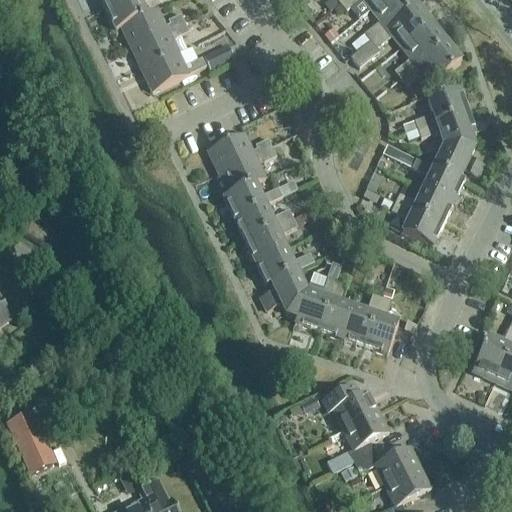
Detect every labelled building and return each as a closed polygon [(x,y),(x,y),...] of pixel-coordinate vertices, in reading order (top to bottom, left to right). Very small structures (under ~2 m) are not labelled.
[(98,0),(104,13),(130,0),(98,0)] [(153,0),(130,0),(104,13),(115,35),(120,33),(120,32),(146,20),(145,19),(139,7),(153,0)] [(339,8),(349,0),(334,0),(333,1),(339,8)] [(370,15),(388,0),(349,0),(339,8),(345,16),(361,4),(370,15)] [(370,46),(414,10),(405,0),(388,0),(370,15),(379,26),(363,38),(370,46)] [(330,16),(339,8),(333,1),(324,8),(330,16)] [(376,54),(391,41),(400,53),(429,29),(414,10),(370,46),(361,53),(349,62),(358,73),(378,57),(376,54)] [(131,54),(184,28),(180,19),(167,25),(169,29),(164,31),(156,14),(145,19),(146,20),(120,32),(120,33),(131,54)] [(190,25),(186,16),(180,19),(184,28),(190,25)] [(177,58),(171,45),(169,42),(174,39),(176,43),(189,37),(184,28),(131,54),(141,76),(177,58)] [(400,84),(444,48),(429,29),(400,53),(409,64),(394,76),(400,84)] [(324,39),(330,47),(337,40),(331,33),(324,39)] [(361,53),(370,46),(363,38),(355,46),(361,53)] [(460,67),(444,48),(400,84),(406,91),(422,79),(431,90),(460,67)] [(234,66),(227,51),(203,61),(209,77),(234,66)] [(201,63),(188,69),(190,73),(185,75),(177,58),(141,76),(152,98),(188,80),(205,72),(201,63)] [(432,119),(414,126),(417,135),(467,117),(459,94),(427,105),(432,119)] [(476,141),(467,117),(417,135),(419,142),(420,144),(439,138),(443,151),(470,142),(476,141)] [(417,135),(405,139),(407,146),(419,142),(417,135)] [(218,179),(272,153),(267,144),(255,150),(256,153),(251,156),(243,139),(207,156),(218,179)] [(474,153),(470,142),(443,151),(433,172),(459,185),(465,171),(471,174),(469,180),(476,184),(483,170),(469,163),(474,153)] [(387,159),(412,171),(415,164),(391,152),(387,159)] [(276,162),(272,153),(218,179),(228,200),(254,188),(254,189),(265,183),(257,167),(262,164),(263,168),(276,162)] [(453,209),(464,187),(459,185),(433,172),(416,164),(415,164),(412,171),(411,173),(429,181),(423,194),(453,209)] [(378,190),(369,185),(365,194),(375,198),(378,190)] [(234,225),(264,210),(282,202),(278,193),(260,201),(254,189),(254,188),(228,200),(223,202),(234,225)] [(443,231),(453,209),(423,194),(416,207),(399,199),(394,208),(443,231)] [(383,203),(379,211),(390,217),(394,208),(383,203)] [(443,231),(394,208),(390,217),(408,225),(402,238),(432,253),(443,231)] [(244,247),(292,223),(288,215),(271,223),(264,210),(234,225),(244,247)] [(309,226),(305,218),(292,223),(294,227),(297,232),(309,226)] [(294,227),(292,223),(244,247),(255,269),(285,254),(279,241),(297,232),(294,227)] [(291,267),(285,254),(255,269),(265,291),(270,288),(296,276),(314,267),(309,258),(291,267)] [(331,267),(326,283),(335,286),(340,271),(331,267)] [(297,324),(306,297),(296,276),(270,288),(277,301),(270,304),(268,299),(260,303),(267,317),(281,310),(286,320),(296,323),(297,324)] [(317,337),(335,286),(326,283),(320,302),(306,297),(297,324),(296,323),(294,329),(317,337)] [(340,345),(351,312),(338,308),(344,289),(335,286),(317,337),(340,345)] [(363,352),(381,302),(372,299),(365,317),(351,312),(340,345),(363,352)] [(0,331),(13,323),(0,302),(0,331)] [(390,305),(381,302),(363,352),(387,360),(398,328),(384,324),(390,305)] [(408,326),(404,335),(412,339),(416,330),(408,326)] [(494,387),(511,348),(511,332),(509,331),(500,350),(487,343),(471,377),(494,387)] [(511,395),(511,348),(494,387),(511,395)] [(332,415),(342,435),(378,417),(367,396),(349,406),(343,396),(322,407),(327,418),(332,415)] [(319,412),(314,402),(299,410),(304,419),(319,412)] [(56,468),(32,416),(5,428),(29,481),(56,468)] [(388,438),(378,417),(342,435),(352,455),(348,457),(353,468),(375,458),(370,448),(388,438)] [(380,467),(375,458),(353,468),(359,479),(374,472),(384,491),(420,473),(409,453),(380,467)] [(332,479),(353,468),(348,457),(326,468),(332,479)] [(341,477),(345,484),(357,478),(353,471),(341,477)] [(430,494),(420,473),(384,491),(394,511),(392,511),(402,511),(401,509),(430,494)] [(175,511),(171,504),(167,506),(157,486),(138,495),(146,511),(143,511),(132,511),(129,511),(175,511)]
